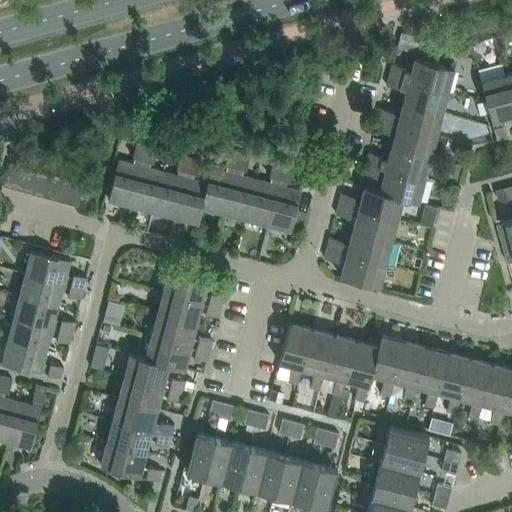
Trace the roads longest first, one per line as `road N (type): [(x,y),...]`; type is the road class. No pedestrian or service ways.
road 1 (residential): [(49,481),(115,232),(298,280)]
road 2 (primary): [(0,81),(296,0)]
road 3 (residential): [(298,280),(484,327),(511,323)]
road 4 (primary): [(127,0),(0,33)]
